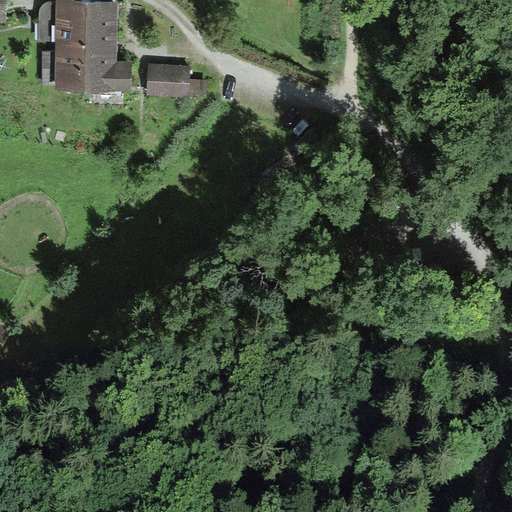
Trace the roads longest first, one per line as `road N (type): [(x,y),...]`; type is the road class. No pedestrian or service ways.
road 1 (track): [(348,87),(500,271),(510,330),(473,511)]
road 2 (track): [(431,187),(354,225),(293,327),(222,511)]
road 3 (track): [(270,387),(228,421),(122,457),(0,459)]
road 4 (track): [(348,87),(315,98),(223,63),(160,0)]
